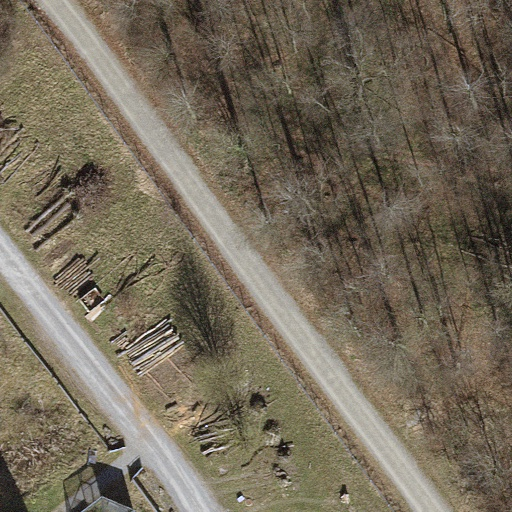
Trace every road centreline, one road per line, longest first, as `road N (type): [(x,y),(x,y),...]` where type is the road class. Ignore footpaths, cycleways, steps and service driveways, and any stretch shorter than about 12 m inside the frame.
road 1 (track): [(433,511),(60,0)]
road 2 (track): [(0,254),(201,511)]
